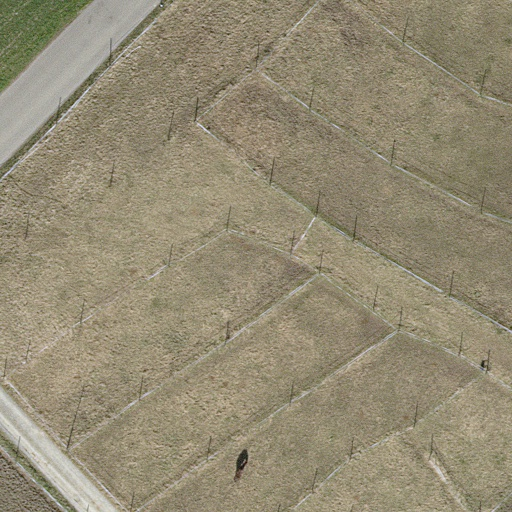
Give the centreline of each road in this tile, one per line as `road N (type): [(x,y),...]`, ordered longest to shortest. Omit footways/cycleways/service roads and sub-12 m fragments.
road 1 (unclassified): [(0,137),(136,0)]
road 2 (track): [(111,511),(0,390)]
